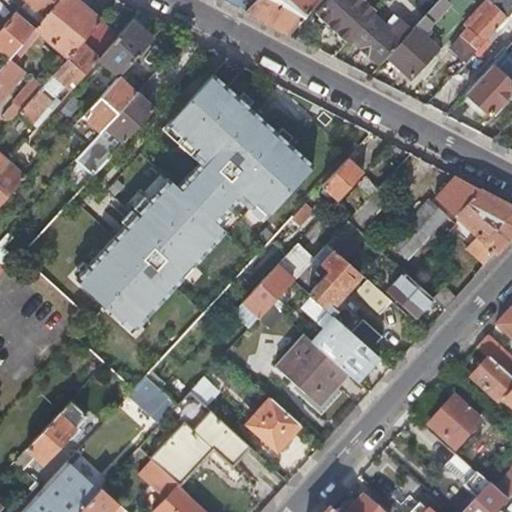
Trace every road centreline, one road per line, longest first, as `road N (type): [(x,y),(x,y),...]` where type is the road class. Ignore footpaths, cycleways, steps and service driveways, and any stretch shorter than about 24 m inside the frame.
road 1 (residential): [(170,0),(511,178)]
road 2 (residential): [(511,265),(287,511)]
